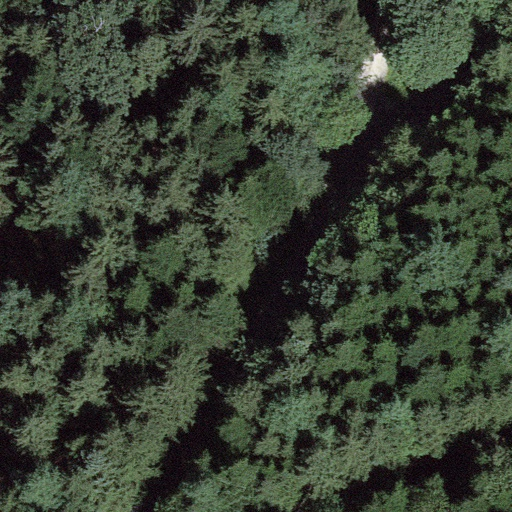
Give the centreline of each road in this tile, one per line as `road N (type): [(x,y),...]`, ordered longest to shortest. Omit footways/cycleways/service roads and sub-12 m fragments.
road 1 (unclassified): [(144,511),(382,159),(511,16)]
road 2 (track): [(382,159),(370,86),(389,0)]
road 3 (unclassified): [(511,468),(368,511)]
